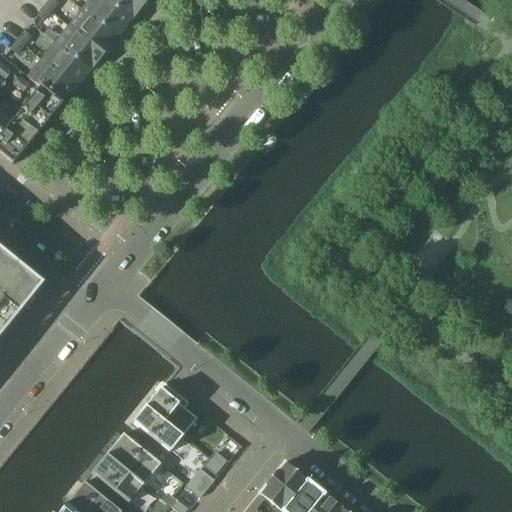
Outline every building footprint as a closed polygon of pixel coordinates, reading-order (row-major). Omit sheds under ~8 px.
[(50,0),(45,8),(51,13),(58,4),(53,0),(50,0)] [(103,0),(92,0),(83,11),(116,38),(130,21),(103,0)] [(137,0),(103,0),(130,21),(143,4),(137,0)] [(44,22),(51,13),(45,8),(37,16),(44,22)] [(72,25),(70,28),(102,55),(116,38),(83,11),(72,25)] [(102,55),(70,28),(56,45),(89,71),(102,55)] [(25,32),(18,41),(24,46),(31,37),(25,32)] [(18,41),(15,44),(11,50),(17,55),(24,46),(18,41)] [(56,45),(42,61),(75,88),(89,71),(56,45)] [(42,61),(28,79),(39,88),(40,87),(62,105),(75,88),(42,61)] [(0,74),(6,79),(11,73),(2,66),(0,68),(0,74)] [(24,92),(29,86),(20,78),(19,80),(15,85),(24,92)] [(62,105),(40,87),(39,88),(28,102),(50,120),(62,105)] [(28,102),(16,117),(37,135),(50,120),(28,102)] [(0,110),(0,136),(4,132),(13,121),(0,110)] [(25,150),(37,135),(16,117),(13,121),(4,132),(25,150)] [(25,150),(4,132),(0,136),(0,155),(13,165),(25,150)] [(0,335),(1,336),(2,335),(10,325),(11,324),(10,323),(41,285),(0,251),(0,335)] [(144,409),(181,439),(197,420),(184,410),(188,404),(164,384),(144,409)] [(144,409),(132,423),(169,453),(181,439),(144,409)] [(142,487),(160,465),(123,435),(105,457),(142,487)] [(221,469),(227,462),(216,453),(210,460),(221,469)] [(105,457),(91,474),(128,504),(142,487),(105,457)] [(215,476),(221,469),(210,460),(204,467),(215,476)] [(284,463),(259,494),(280,511),(281,511),(307,482),(284,463)] [(309,511),(323,495),(307,482),(281,511),(309,511)] [(118,511),(83,483),(66,505),(73,511),(118,511)] [(323,495),(309,511),(337,511),(340,509),(323,495)] [(175,511),(186,511),(187,510),(177,502),(171,509),(175,511)]
